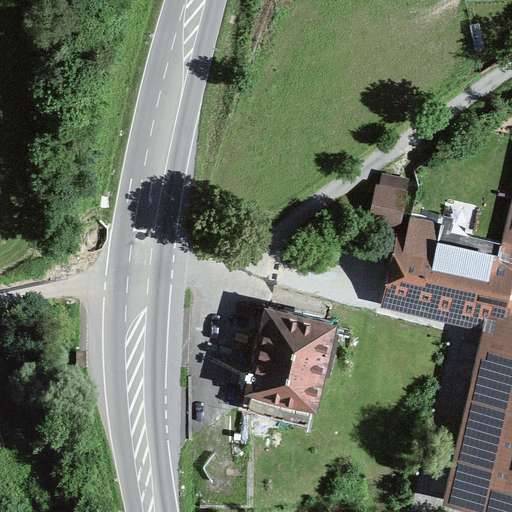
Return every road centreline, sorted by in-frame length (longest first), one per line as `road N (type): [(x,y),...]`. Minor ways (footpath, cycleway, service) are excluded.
road 1 (primary): [(153,511),(135,398),(136,274),(156,143),(194,0)]
road 2 (track): [(0,300),(136,274)]
